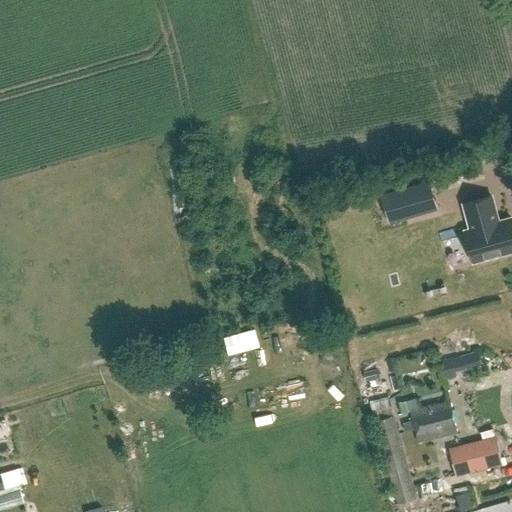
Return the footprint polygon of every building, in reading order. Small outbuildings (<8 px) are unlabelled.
[(409,183),(382,191),(388,214),(415,207),(409,183)] [(497,218),(491,196),(464,203),(471,229),(465,231),(473,261),(511,250),(511,218),(496,222),(495,218),(497,218)] [(259,347),(257,342),(254,330),(224,338),(228,355),(257,347),(259,347)] [(472,370),(485,366),(481,354),(468,358),(472,370)] [(376,369),(365,372),(367,380),(378,378),(376,369)] [(410,413),(418,443),(458,433),(450,403),(410,413)] [(396,505),(405,503),(415,500),(391,407),(372,412),(396,505)] [(458,476),(505,464),(497,435),(451,447),(458,476)] [(429,441),(417,445),(429,485),(442,481),(429,441)] [(0,508),(24,502),(20,489),(0,494),(0,508)]
